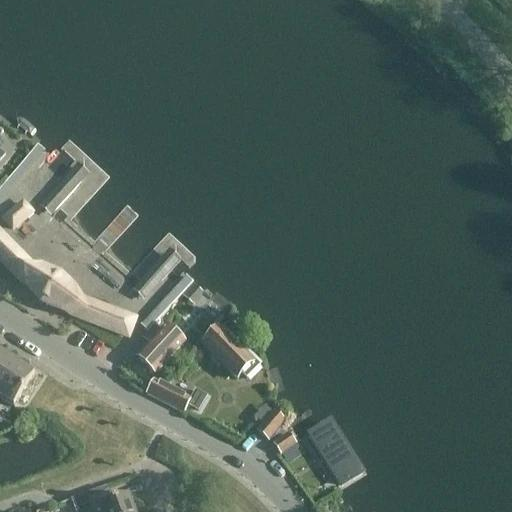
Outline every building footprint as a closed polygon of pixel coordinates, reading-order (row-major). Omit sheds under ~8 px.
[(0,161),(10,150),(2,143),(3,141),(0,139),(0,161)] [(81,158),(37,204),(53,219),(63,208),(71,217),(105,181),(81,158)] [(21,204),(3,219),(10,229),(29,213),(21,204)] [(0,261),(40,304),(126,337),(132,319),(81,300),(58,277),(27,264),(0,234),(0,261)] [(245,357),(233,346),(242,337),(229,324),(220,332),(219,331),(203,346),(237,381),(242,376),(247,381),(260,367),(247,355),(245,357)] [(142,338),(145,340),(149,344),(136,357),(155,375),(184,343),(166,325),(161,331),(154,325),(142,338)] [(0,355),(0,389),(17,364),(1,354),(0,355)] [(33,375),(17,364),(0,389),(0,405),(9,412),(33,375)] [(223,382),(209,375),(199,393),(213,400),(223,382)] [(154,380),(146,394),(183,415),(185,413),(195,418),(199,410),(194,407),(198,399),(189,394),(179,389),(177,393),(154,380)] [(275,415),(258,434),(268,442),(285,423),(275,415)] [(334,416),(304,436),(345,493),(373,475),(334,416)] [(287,437),(274,446),(281,456),(294,447),(287,437)] [(132,511),(128,498),(104,506),(100,495),(72,504),(74,511),(132,511)]
